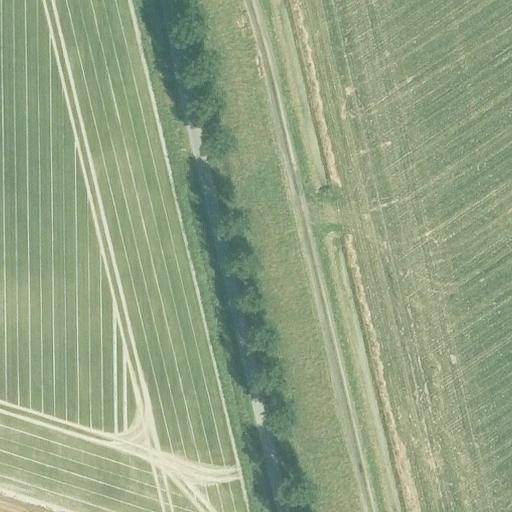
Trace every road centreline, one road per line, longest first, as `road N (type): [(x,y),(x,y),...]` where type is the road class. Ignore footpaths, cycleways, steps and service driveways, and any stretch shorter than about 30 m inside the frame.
road 1 (track): [(251,0),(372,511)]
road 2 (unclassified): [(282,511),(166,0)]
